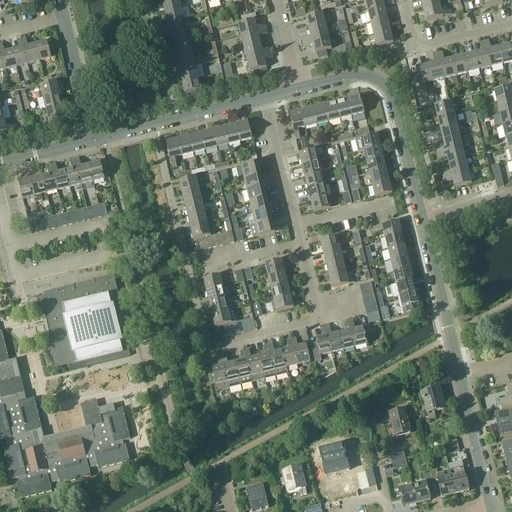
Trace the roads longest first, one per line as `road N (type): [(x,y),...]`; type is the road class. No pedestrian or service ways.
road 1 (tertiary): [(298,88),(359,74),(387,87),(420,217)]
road 2 (residential): [(317,311),(264,96)]
road 3 (tertiary): [(92,138),(264,96)]
road 4 (tertiary): [(459,373),(420,217)]
road 5 (residential): [(403,0),(415,47),(511,23)]
road 6 (tertiary): [(491,505),(459,373)]
road 7 (unclassified): [(92,138),(62,17)]
